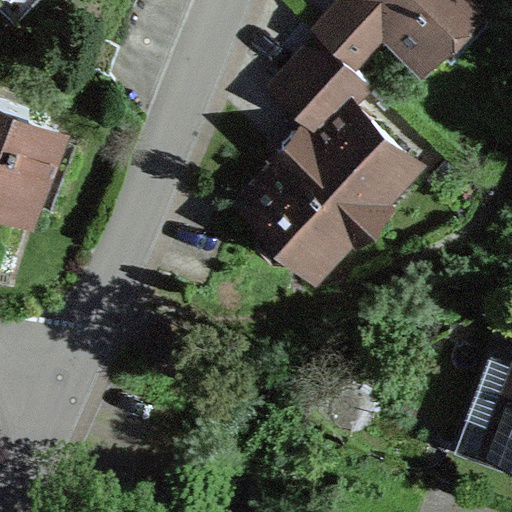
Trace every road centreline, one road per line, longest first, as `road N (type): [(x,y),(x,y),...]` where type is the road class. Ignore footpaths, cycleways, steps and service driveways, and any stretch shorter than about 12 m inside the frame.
road 1 (residential): [(62,362),(220,0)]
road 2 (residential): [(0,497),(62,362)]
